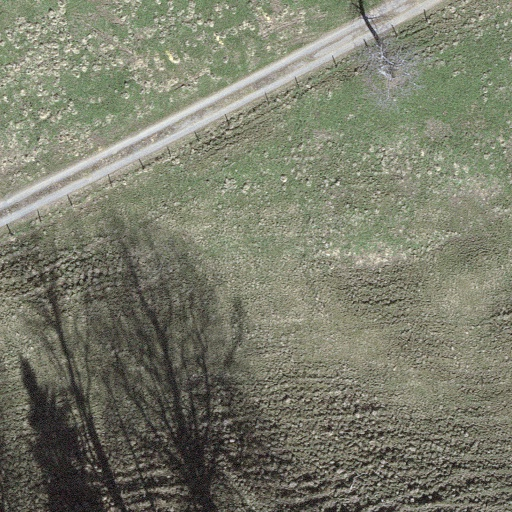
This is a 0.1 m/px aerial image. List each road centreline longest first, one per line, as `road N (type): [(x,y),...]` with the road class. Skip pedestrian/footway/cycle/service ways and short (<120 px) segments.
road 1 (track): [(0,216),(299,65)]
road 2 (track): [(299,65),(420,0)]
